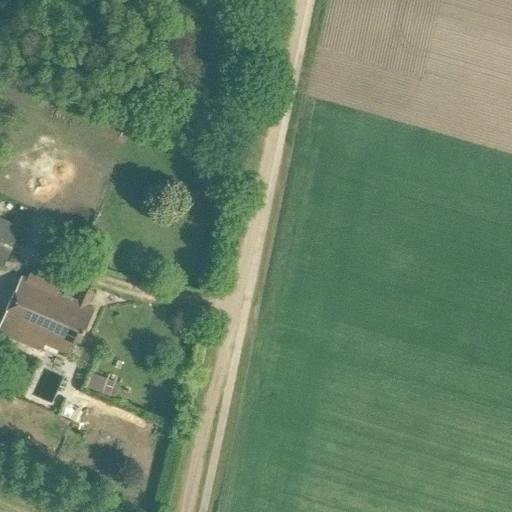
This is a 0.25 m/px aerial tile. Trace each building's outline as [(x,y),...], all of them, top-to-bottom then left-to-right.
[(0,267),(3,268),(21,228),(0,218),(0,267)] [(80,342),(94,310),(87,307),(94,292),(82,287),(76,301),(58,293),(61,285),(31,272),(27,280),(21,277),(0,324),(0,334),(42,353),(45,345),(67,355),(74,340),(80,342)] [(90,376),(86,388),(95,391),(100,377),(91,374),(90,376)] [(34,412),(34,404),(21,404),(21,426),(49,427),(49,412),(34,412)] [(64,479),(69,468),(55,461),(50,472),(64,479)]
